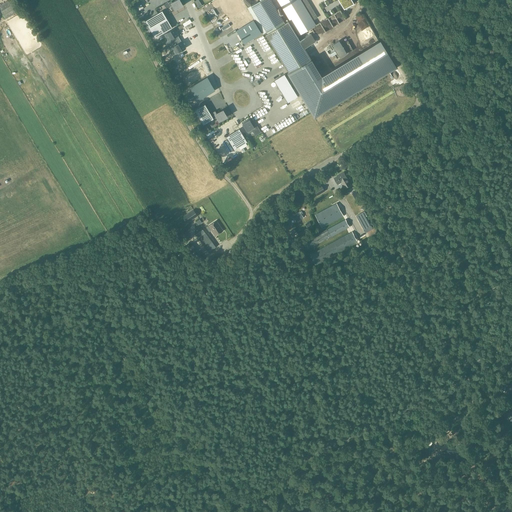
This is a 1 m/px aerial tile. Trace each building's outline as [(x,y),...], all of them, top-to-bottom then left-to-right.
[(19,11),(13,0),(12,0),(9,2),(8,1),(0,5),(0,9),(5,19),(19,11)] [(172,6),(175,10),(183,6),(179,0),(176,0),(172,3),(171,1),(168,3),(171,7),(172,6)] [(222,0),(217,0),(212,3),(215,8),(220,6),(224,3),(222,0)] [(240,0),(222,0),(224,3),(220,6),(223,11),(240,0)] [(247,9),(241,0),(240,0),(223,11),(226,15),(230,13),(234,18),(247,9)] [(316,26),(313,20),(317,18),(306,0),(260,0),(251,6),(266,32),(284,22),(289,19),(299,36),(316,26)] [(253,19),(247,9),(234,18),(237,23),(232,25),(235,30),(253,19)] [(162,11),(145,21),(155,38),(172,28),(162,11)] [(226,15),(221,18),(224,23),(234,18),(230,13),(226,15)] [(234,18),(224,23),(227,28),(232,25),(237,23),(234,18)] [(245,26),(236,31),(240,38),(244,44),(253,39),(262,34),(258,27),(254,21),(245,26)] [(288,21),(265,35),(289,74),(311,60),(305,49),(305,48),(307,51),(312,48),(310,45),(316,42),(311,34),(300,41),(288,21)] [(327,34),(333,31),(328,21),(322,24),(327,34)] [(364,21),(358,25),(362,32),(369,28),(364,21)] [(314,32),(317,38),(324,35),(321,26),(315,28),(316,31),(314,32)] [(174,29),(164,35),(168,41),(166,42),(168,46),(170,44),(175,42),(173,39),(178,35),(174,29)] [(337,54),(340,60),(347,56),(339,40),(331,44),(334,50),(329,52),(331,57),(337,54)] [(172,48),(176,54),(185,48),(182,42),(176,45),(175,42),(170,44),(168,46),(170,49),(172,48)] [(313,59),(311,60),(289,74),(288,74),(311,113),(314,118),(395,69),(385,51),(380,44),(324,78),(313,59)] [(284,75),(274,81),(287,103),(298,97),(284,75)] [(207,78),(190,88),(198,101),(215,91),(207,78)] [(303,100),(299,103),(303,110),(307,108),(303,100)] [(212,109),(214,113),(216,112),(218,116),(226,111),(222,104),(215,109),(214,107),(212,109)] [(205,105),(195,111),(203,125),(214,119),(205,105)] [(259,109),(253,115),(258,119),(265,112),(262,108),(260,110),(259,109)] [(270,122),(276,120),(274,114),(268,116),(270,122)] [(256,121),(262,130),(266,127),(261,118),(256,121)] [(243,123),(243,124),(242,124),(248,134),(253,131),(252,131),(256,128),(255,126),(253,126),(249,120),(246,122),(245,122),(243,123)] [(280,122),(281,122),(275,125),(278,131),(284,128),(287,126),(283,120),(280,122)] [(239,129),(226,137),(234,150),(247,142),(239,129)] [(312,137),(309,139),(309,138),(303,142),(307,148),(310,145),(311,146),(316,142),(312,137)] [(302,152),(307,149),(304,143),(298,147),(302,152)] [(287,154),(289,159),(301,154),(298,148),(295,150),(292,151),(287,154)] [(346,189),(352,185),(344,173),(334,178),(338,184),(342,182),(346,189)] [(314,191),(317,196),(325,191),(322,186),(314,191)] [(315,215),(322,228),(344,216),(337,203),(315,215)] [(187,223),(198,217),(193,210),(183,217),(187,223)] [(302,211),(296,214),(297,216),(293,218),(296,222),(304,218),(302,216),(304,215),(302,211)] [(359,221),(366,233),(367,232),(371,239),(380,235),(378,232),(377,232),(375,228),(373,229),(366,216),(359,221)] [(346,220),(303,243),(308,250),(332,237),(350,227),(346,220)] [(216,236),(223,231),(216,221),(209,226),(216,236)] [(218,246),(204,228),(196,235),(209,253),(218,246)] [(339,254),(359,243),(353,232),(332,243),(310,255),(316,266),(339,254)] [(492,395),(499,401),(501,398),(494,392),(492,395)]
